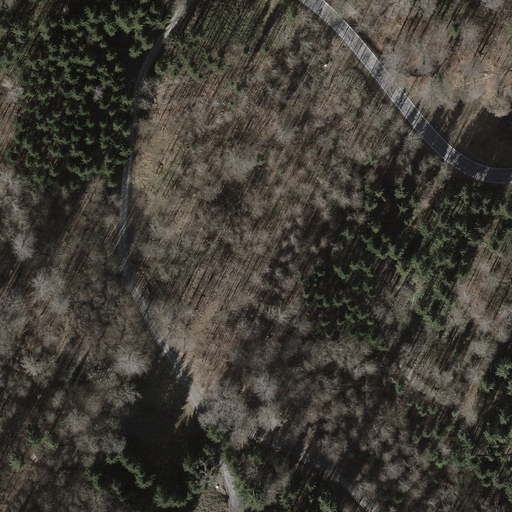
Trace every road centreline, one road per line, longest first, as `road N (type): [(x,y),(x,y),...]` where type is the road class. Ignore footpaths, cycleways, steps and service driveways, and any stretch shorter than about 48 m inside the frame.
road 1 (track): [(189,0),(140,82),(119,250),(123,272),(221,453),(234,511)]
road 2 (tertiary): [(313,0),(448,154),(476,172),(511,176)]
road 3 (track): [(192,396),(337,475),(376,511)]
